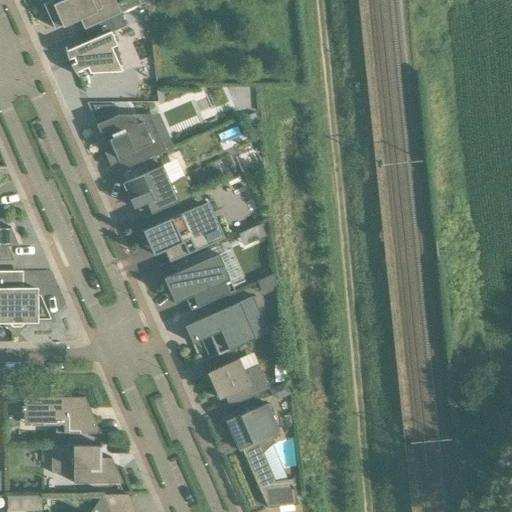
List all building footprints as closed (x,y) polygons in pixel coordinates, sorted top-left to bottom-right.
[(52,0),(43,4),(54,29),(85,15),(91,27),(121,14),(115,0),(114,0),(52,0)] [(74,71),(78,77),(79,77),(76,74),(87,69),(90,74),(122,72),(112,49),(117,46),(111,32),(67,51),(66,47),(65,48),(66,54),(69,61),(74,59),(75,63),(70,65),(74,71)] [(99,120),(120,111),(117,106),(93,106),(99,120)] [(149,115),(160,139),(151,142),(143,124),(146,123),(145,122),(137,125),(132,115),(119,115),(96,125),(107,149),(112,147),(121,169),(116,171),(117,173),(165,152),(174,148),(159,114),(149,115)] [(250,125),(258,122),(255,114),(247,116),(250,125)] [(137,207),(142,219),(193,196),(185,178),(171,184),(162,166),(122,184),(133,209),(137,207)] [(143,232),(151,249),(154,256),(165,251),(170,263),(214,244),(198,208),(143,232)] [(261,224),(253,228),(258,240),(267,236),(261,224)] [(0,258),(12,259),(11,228),(0,228),(0,258)] [(244,246),(258,240),(253,228),(238,234),(244,246)] [(235,291),(218,255),(164,279),(175,305),(186,300),(191,311),(235,291)] [(0,272),(0,323),(8,323),(12,328),(21,328),(26,323),(37,323),(37,320),(51,320),(40,295),(37,295),(37,290),(20,290),(17,287),(17,272),(0,272)] [(263,296),(277,290),(275,274),(257,282),(263,296)] [(210,337),(218,356),(268,331),(253,297),(185,327),(192,345),(210,337)] [(206,376),(216,398),(220,396),(220,398),(230,394),(235,405),(269,389),(258,365),(243,371),(238,360),(209,373),(210,374),(206,376)] [(275,383),(287,382),(286,365),(274,365),(275,383)] [(272,397),(279,399),(290,394),(285,383),(269,390),(272,397)] [(90,409),(85,397),(23,398),(24,406),(21,406),(21,412),(24,412),(24,420),(55,420),(55,434),(100,433),(100,432),(94,432),(94,422),(96,422),(94,419),(89,419),(88,410),(90,409)] [(267,404),(245,414),(226,422),(234,439),(237,438),(268,508),(297,505),(294,480),(275,482),(258,443),(279,433),(267,404)] [(73,484),(122,483),(111,458),(85,458),(84,447),(100,447),(100,446),(51,446),(51,474),(73,474),(73,484)] [(42,508),(41,493),(9,495),(10,510),(42,508)] [(135,511),(128,495),(102,495),(108,511),(135,511)]
